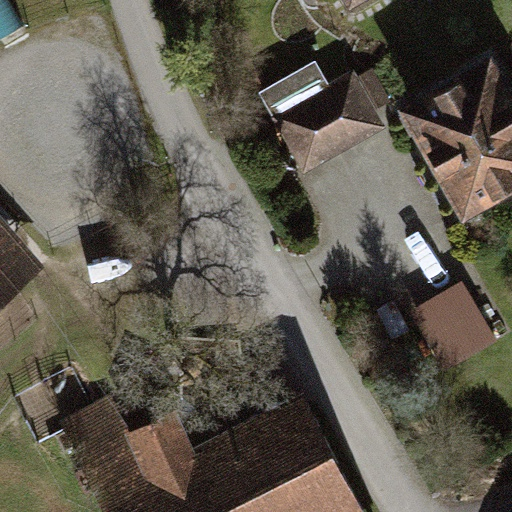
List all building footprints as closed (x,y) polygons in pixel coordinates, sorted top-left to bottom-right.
[(333,0),(351,28),(395,0),(333,0)] [(511,93),(495,64),(397,120),(464,234),(511,206),(511,93)] [(355,79),(265,133),(299,190),(389,137),(355,79)] [(0,218),(0,310),(46,268),(0,218)] [(466,280),(415,305),(444,364),(495,339),(466,280)] [(359,511),(305,400),(192,455),(174,418),(129,439),(113,406),(62,431),(101,511),(359,511)]
